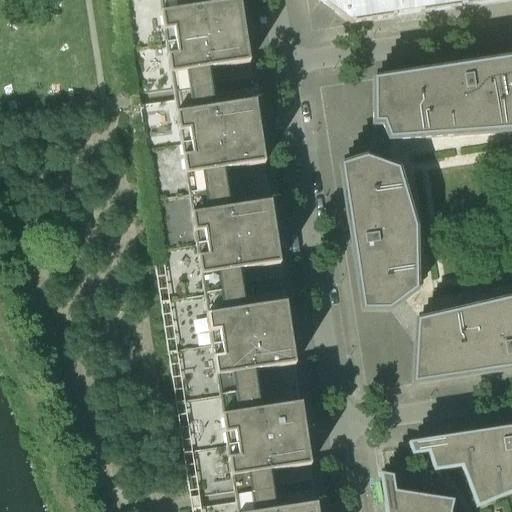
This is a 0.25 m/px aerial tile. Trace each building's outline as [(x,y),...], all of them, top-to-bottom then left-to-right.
[(199,9),(197,0),(158,0),(160,14),(199,9)] [(317,0),(351,25),(395,18),(394,14),(418,10),(419,14),(423,14),(422,10),(489,0),(317,0)] [(249,64),(246,42),(236,43),(233,26),(243,24),(240,2),(199,9),(160,14),(170,76),(207,71),(249,64)] [(511,369),(511,59),(374,81),(374,125),(383,124),(389,140),(511,131),(511,299),(417,322),(413,384),(511,369)] [(210,91),(207,71),(170,76),(173,96),(176,114),(213,109),(210,91)] [(264,164),(261,142),(251,144),(248,126),(258,125),(255,103),(213,109),(176,114),(185,177),(222,171),(264,164)] [(362,311),(389,311),(416,290),(415,229),(398,171),(366,159),(341,167),(362,311)] [(228,210),(222,171),(185,177),(191,215),(228,210)] [(280,265),(276,243),(266,244),(264,227),(274,225),(270,203),(228,210),(191,215),(200,277),(237,271),(280,265)] [(243,310),(237,271),(200,277),(206,316),(243,310)] [(295,366),(292,343),(282,345),(279,327),(289,326),(286,304),(243,310),(206,316),(216,378),(252,372),(295,366)] [(258,411),(252,372),(216,378),(222,416),(258,411)] [(310,466),(307,444),(297,446),(294,428),(304,427),(301,404),(258,411),(222,416),(231,478),(267,473),(310,466)] [(511,428),(424,442),(408,444),(412,456),(428,453),(430,461),(456,470),(477,508),(510,494),(511,493),(511,428)] [(270,493),(267,473),(231,478),(234,499),(236,511),(269,511),(273,511),(270,493)] [(450,511),(453,502),(395,493),(392,480),(381,482),(385,511),(450,511)]
